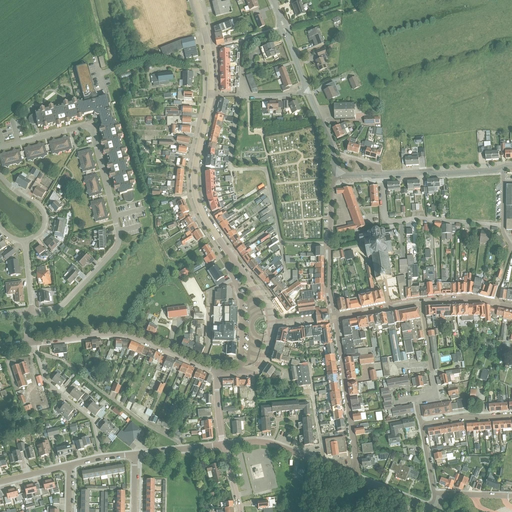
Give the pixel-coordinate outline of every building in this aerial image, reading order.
[(221,3),(220,0),(217,0),(212,2),(216,16),(231,12),(228,1),(221,3)] [(245,0),(250,10),(257,7),(255,0),(254,0),(245,0)] [(297,17),(305,14),(302,7),(301,7),(299,2),(301,1),(300,0),(295,0),(293,1),(294,3),(291,5),(294,11),(294,10),(297,17)] [(260,15),(255,18),(259,28),(265,26),(260,15)] [(216,46),(221,45),(224,44),(232,41),(231,36),(226,38),(226,40),(223,41),(222,37),(221,32),(235,27),(232,20),(221,25),(213,28),(214,28),(216,39),(215,39),(216,46)] [(315,46),(323,43),(319,33),(317,33),(316,29),(307,33),(309,37),(311,37),(315,46)] [(183,49),(195,47),(193,38),(181,41),(160,49),(163,57),(182,50),(183,49)] [(277,55),(280,54),(278,51),(276,52),(273,43),(260,48),(264,60),(273,57),(274,60),(278,59),(277,55)] [(198,56),(195,47),(183,49),(186,59),(191,58),(190,54),(192,54),(193,57),(198,56)] [(319,56),(320,59),(315,61),(319,71),(326,68),(323,60),(326,59),(324,54),(326,53),(324,49),(316,52),(318,56),(319,56)] [(83,115),(94,113),(94,114),(98,116),(99,116),(102,126),(101,126),(101,128),(100,129),(99,131),(101,133),(103,141),(101,142),(101,144),(103,146),(104,146),(105,150),(104,151),(103,153),(105,155),(106,155),(109,165),(107,165),(107,168),(109,170),(110,169),(111,173),(110,174),(109,176),(111,178),(112,178),(114,186),(114,189),(116,191),(117,190),(118,192),(119,192),(120,195),(123,194),(125,199),(125,200),(127,201),(128,202),(130,202),(131,201),(132,200),(133,198),(133,197),(131,191),(132,191),(131,188),(133,188),(132,185),(134,185),(134,182),(133,180),(131,181),(130,177),(131,176),(132,173),(130,171),(129,172),(126,162),(128,162),(128,159),(127,157),(125,157),(124,153),(125,153),(126,150),(124,148),(123,149),(120,139),(122,138),(122,136),(120,134),(119,134),(118,130),(119,130),(120,127),(118,125),(117,125),(116,123),(115,124),(114,121),(112,121),(108,105),(109,105),(107,96),(98,98),(94,91),(87,65),(84,66),(83,62),(79,65),(79,67),(76,68),(85,103),(82,104),(82,102),(79,103),(79,101),(77,102),(76,100),(74,100),(72,102),(72,103),(68,104),(67,103),(65,102),(63,104),(63,105),(53,108),(53,106),(50,106),(48,108),(49,109),(45,110),(44,109),(42,108),(40,110),(40,111),(38,112),(38,113),(35,114),(35,115),(33,116),(31,116),(30,118),(29,119),(30,121),(30,122),(32,123),(33,124),(35,124),(37,123),(38,127),(40,126),(41,128),(43,127),(43,128),(46,129),(48,127),(56,125),(56,127),(59,127),(61,125),(61,124),(65,123),(65,124),(68,125),(70,123),(69,122),(77,120),(80,120),(82,118),(82,117),(84,116),(83,115)] [(282,69),(281,66),(274,68),(278,77),(280,76),(281,79),(288,77),(285,68),(282,69)] [(157,75),(152,76),(153,86),(159,85),(165,85),(165,82),(174,80),(174,78),(173,79),(172,72),(157,75)] [(180,81),(179,87),(182,87),(191,87),(192,79),(193,79),(193,72),(183,72),(183,81),(180,81)] [(288,77),(281,79),(284,86),(281,87),(283,92),(289,89),(288,87),(291,85),(288,77)] [(355,77),(349,80),(353,90),(359,87),(355,77)] [(327,89),(324,91),(325,95),(327,94),(330,100),(336,97),(339,95),(333,83),(332,84),(326,86),(327,89)] [(192,92),(184,92),(178,93),(177,100),(192,101),(192,92)] [(219,99),(217,106),(227,108),(229,101),(219,99)] [(272,111),(272,101),(267,102),(267,108),(264,109),(264,115),(269,114),(269,111),(272,111)] [(272,101),(272,111),(275,111),(275,114),(281,114),(281,108),(278,108),(277,101),(272,101)] [(300,111),(296,101),(290,104),(289,101),(284,101),(284,110),(289,108),(292,114),(300,111)] [(335,120),(355,119),(354,104),(334,105),(335,120)] [(217,106),(216,113),(225,115),(227,108),(217,106)] [(165,117),(167,117),(191,117),(191,107),(183,107),(179,107),(179,108),(181,108),(181,111),(178,111),(178,110),(165,109),(165,117)] [(190,124),(191,117),(167,117),(167,126),(173,126),(173,120),(178,120),(178,123),(190,124)] [(214,120),(213,126),(220,128),(223,128),(223,127),(222,127),(223,122),(222,122),(214,120)] [(343,124),(333,129),(335,134),(337,139),(344,136),(347,134),(345,129),(347,128),(345,123),(343,124)] [(190,133),(190,126),(182,126),(171,126),(171,129),(171,134),(171,136),(173,136),(175,136),(175,133),(175,129),(181,129),(181,133),(190,133)] [(62,139),(56,140),(53,139),(51,141),(49,142),(52,155),(55,154),(57,156),(59,153),(65,151),(68,153),(69,150),(72,150),(69,137),(66,138),(63,136),(62,139)] [(348,138),(347,143),(349,144),(347,151),(353,152),(355,145),(356,142),(350,140),(351,138),(348,138)] [(505,142),(501,142),(501,146),(501,151),(504,151),(504,152),(505,152),(505,159),(511,159),(511,148),(505,148),(505,144),(505,142)] [(47,156),(44,143),(41,144),(38,143),(37,145),(31,147),(28,145),(27,148),(24,149),(27,161),(30,160),(32,162),(34,159),(40,158),(43,159),(44,157),(47,156)] [(357,146),(355,145),(353,152),(358,154),(361,144),(357,143),(357,145),(357,146)] [(366,154),(365,156),(370,158),(374,147),(373,147),(374,145),(368,143),(366,148),(365,151),(366,151),(366,154)] [(374,147),(370,158),(376,159),(377,155),(380,156),(383,147),(380,147),(379,147),(374,145),(373,147),(374,147)] [(187,148),(180,146),(179,146),(179,147),(178,147),(177,149),(178,149),(178,150),(175,149),(174,152),(176,152),(176,153),(185,155),(185,154),(186,154),(186,151),(187,150),(187,149),(187,148)] [(481,149),(479,149),(479,153),(485,153),(486,161),(492,160),(492,152),(492,150),(491,150),(491,147),(487,147),(483,147),(481,147),(481,149)] [(22,162),(19,150),(16,150),(14,149),(12,152),(6,153),(3,152),(2,154),(0,154),(0,159),(2,168),(5,167),(8,168),(9,166),(15,164),(18,166),(19,163),(22,162)] [(90,149),(77,153),(78,155),(76,158),(79,159),(81,166),(79,168),(82,170),(82,173),(95,169),(94,167),(96,164),(93,162),(92,156),(93,154),(91,152),(90,149)] [(447,155),(447,165),(466,165),(466,155),(464,155),(464,151),(460,151),(460,155),(447,155)] [(442,165),(441,154),(427,156),(428,167),(442,165)] [(183,161),(183,158),(178,157),(176,157),(174,157),(169,156),(168,161),(177,162),(176,166),(184,167),(185,161),(183,161)] [(39,172),(33,169),(30,174),(36,177),(39,172)] [(97,177),(96,174),(84,177),(84,180),(83,183),(85,184),(87,191),(86,193),(88,195),(89,198),(102,194),(101,191),(102,189),(100,187),(98,181),(100,178),(97,177)] [(30,182),(20,176),(15,183),(22,187),(22,188),(25,190),(30,182)] [(489,185),(502,185),(502,176),(489,176),(489,185)] [(482,178),(470,178),(470,187),(482,187),(482,178)] [(449,179),(449,187),(462,187),(462,179),(449,179)] [(41,187),(34,183),(30,190),(33,192),(32,194),(35,196),(36,195),(41,199),(46,192),(40,188),(41,187)] [(379,206),(378,186),(370,186),(372,207),(379,206)] [(215,188),(206,189),(206,196),(215,194),(215,193),(215,188)] [(343,193),(354,225),(356,229),(356,230),(366,226),(362,217),(351,188),(344,188),(344,189),(336,189),(337,194),(343,193)] [(60,198),(56,194),(54,191),(49,200),(52,203),(48,207),(52,211),(54,210),(56,212),(61,207),(59,204),(61,203),(58,200),(60,198)] [(215,194),(206,196),(208,202),(217,199),(218,199),(216,193),(215,193),(215,194)] [(103,199),(90,202),(91,205),(89,208),(92,209),(94,215),(92,218),(95,220),(95,222),(108,219),(107,216),(109,214),(106,212),(105,206),(106,203),(104,202),(103,199)] [(179,210),(186,207),(183,200),(179,202),(178,199),(171,202),(174,207),(175,207),(176,210),(179,209),(179,210)] [(217,199),(208,202),(210,207),(218,204),(217,199)] [(218,204),(210,207),(212,212),(220,209),(221,209),(219,203),(218,204)] [(186,207),(179,210),(181,213),(177,214),(180,221),(187,218),(185,213),(188,212),(186,207)] [(220,211),(213,215),(216,220),(222,216),(226,213),(225,211),(221,213),(220,211)] [(222,216),(216,220),(219,225),(233,215),(232,214),(228,216),(226,213),(222,216)] [(270,217),(268,214),(259,220),(262,223),(270,217)] [(234,215),(233,215),(219,225),(222,230),(228,225),(227,223),(236,217),(234,215)] [(67,228),(65,227),(66,220),(57,218),(57,222),(55,222),(53,232),(55,232),(54,236),(57,237),(57,239),(62,242),(63,242),(64,238),(63,238),(64,233),(66,234),(67,228)] [(187,227),(194,223),(191,218),(184,221),(181,222),(183,225),(185,224),(187,227)] [(233,222),(228,225),(222,230),(226,235),(233,231),(235,229),(233,226),(235,225),(233,222)] [(190,232),(185,235),(187,237),(192,234),(198,230),(197,228),(194,223),(187,227),(190,232)] [(452,234),(452,226),(442,226),(441,229),(441,240),(445,240),(445,234),(447,234),(447,240),(452,240),(452,234)] [(237,228),(235,229),(233,231),(226,235),(229,239),(237,234),(244,229),(242,227),(238,230),(237,228)] [(97,249),(99,249),(99,250),(104,250),(104,247),(105,247),(104,229),(104,231),(93,231),(94,241),(97,241),(93,249),(95,249),(97,249)] [(385,232),(385,231),(385,230),(384,231),(382,230),(382,229),(381,229),(382,230),(380,231),(378,230),(378,229),(378,230),(375,230),(374,230),(374,231),(373,232),(371,232),(371,231),(370,231),(370,232),(369,233),(368,233),(368,234),(369,234),(369,235),(360,236),(359,236),(360,242),(365,242),(366,245),(366,246),(366,247),(367,253),(366,253),(367,257),(367,258),(368,257),(368,258),(368,259),(372,258),(373,261),(372,261),(372,262),(373,262),(374,266),(373,266),(373,267),(374,267),(375,271),(374,271),(374,272),(375,272),(376,276),(375,276),(376,276),(376,279),(376,280),(377,281),(378,281),(377,280),(382,280),(383,280),(386,279),(387,279),(391,278),(392,278),(393,278),(392,277),(391,274),(392,274),(392,273),(391,273),(391,269),(391,268),(390,264),(391,264),(390,263),(389,259),(390,259),(390,258),(389,258),(388,254),(392,253),(392,254),(393,254),(393,253),(394,253),(393,248),(392,249),(392,248),(391,242),(391,241),(390,238),(393,237),(392,231),(391,231),(385,232)] [(192,234),(187,237),(186,238),(183,240),(180,241),(177,243),(176,244),(178,247),(182,245),(183,246),(185,244),(185,243),(192,238),(191,237),(193,236),(197,241),(203,237),(198,230),(192,234)] [(239,237),(237,234),(229,239),(233,245),(242,238),(244,237),(247,234),(248,234),(247,231),(239,237)] [(482,231),(480,243),(488,245),(490,233),(482,231)] [(269,237),(268,234),(266,235),(259,240),(261,243),(269,237)] [(49,239),(45,243),(48,247),(50,249),(49,251),(51,253),(52,251),(57,246),(57,245),(60,242),(51,236),(49,239)] [(243,240),(242,238),(233,245),(236,250),(243,245),(241,242),(243,240)] [(243,245),(236,250),(239,254),(251,246),(250,243),(244,247),(243,245)] [(251,246),(239,254),(242,258),(249,253),(251,251),(256,247),(254,244),(251,246)] [(208,245),(202,249),(206,256),(207,257),(213,254),(212,252),(208,245)] [(40,246),(35,250),(40,258),(48,257),(51,255),(46,249),(44,251),(40,246)] [(6,260),(15,253),(11,248),(2,255),(3,257),(6,260)] [(300,254),(300,257),(306,257),(314,257),(323,257),(323,252),(323,248),(315,248),(315,254),(307,254),(300,254)] [(249,253),(242,258),(247,265),(252,260),(253,259),(256,257),(253,254),(252,252),(251,251),(249,253)] [(352,251),(344,252),(346,260),(354,259),(352,251)] [(79,256),(75,260),(82,267),(86,263),(85,263),(87,261),(90,264),(94,260),(89,255),(88,257),(86,255),(85,255),(82,253),(82,254),(81,254),(80,254),(79,255),(79,256)] [(207,257),(204,259),(207,264),(216,259),(213,254),(207,257)] [(413,256),(407,256),(407,260),(407,266),(408,266),(408,269),(407,269),(408,273),(408,280),(408,284),(412,284),(412,278),(419,278),(418,273),(418,265),(414,265),(413,256)] [(252,271),(257,267),(259,266),(253,259),(252,260),(247,265),(252,271)] [(17,260),(7,261),(8,271),(10,271),(10,276),(20,275),(20,270),(18,270),(18,267),(17,260)] [(407,260),(399,260),(400,274),(408,273),(407,269),(408,269),(408,266),(407,266),(407,260)] [(372,294),(374,305),(385,303),(382,292),(374,293),(373,292),(375,291),(369,263),(366,264),(371,291),(372,294)] [(199,264),(191,269),(193,273),(201,268),(199,264)] [(80,272),(73,265),(67,272),(69,273),(64,279),(70,284),(78,276),(77,275),(80,272)] [(216,265),(209,270),(216,282),(214,283),(216,286),(226,282),(223,278),(224,277),(216,265)] [(257,267),(252,271),(259,278),(264,273),(265,272),(266,271),(270,268),(267,266),(264,268),(263,266),(261,268),(259,266),(257,267)] [(45,267),(37,268),(38,284),(44,283),(44,284),(50,283),(49,278),(48,278),(48,272),(46,272),(45,267)] [(436,288),(435,280),(434,280),(434,279),(435,279),(434,267),(426,268),(426,274),(428,296),(433,296),(433,292),(438,291),(438,288),(436,288)] [(181,280),(190,275),(186,269),(178,274),(181,280)] [(264,273),(259,278),(263,283),(269,278),(271,276),(271,275),(272,274),(268,270),(266,271),(265,272),(264,273)] [(445,270),(441,270),(441,279),(442,284),(442,295),(446,295),(451,295),(451,284),(446,284),(446,278),(445,278),(445,270)] [(266,286),(273,279),(271,277),(273,275),(274,276),(277,273),(275,271),(272,274),(271,275),(271,276),(269,278),(263,283),(266,286)] [(428,296),(426,274),(423,275),(424,281),(424,284),(419,284),(419,285),(420,297),(428,296)] [(405,276),(397,277),(401,300),(407,299),(412,298),(411,288),(412,285),(412,284),(408,284),(408,280),(405,280),(405,276)] [(276,277),(273,279),(266,286),(273,293),(272,293),(275,298),(287,289),(276,277)] [(474,283),(473,294),(479,296),(481,287),(482,282),(483,280),(480,279),(475,278),(475,283),(474,283)] [(437,280),(435,280),(436,288),(438,288),(438,291),(433,292),(433,296),(442,295),(442,284),(437,284),(437,280)] [(22,288),(21,282),(6,284),(7,293),(12,293),(15,293),(16,302),(23,301),(22,292),(21,292),(21,288),(22,288)] [(275,298),(273,300),(278,307),(283,315),(287,312),(296,306),(292,300),(291,301),(289,298),(292,295),(302,288),(300,285),(299,283),(298,282),(297,283),(295,284),(287,289),(275,298)] [(481,287),(479,296),(489,299),(493,287),(488,286),(488,283),(482,282),(481,287)] [(493,287),(489,299),(494,299),(499,283),(496,282),(495,286),(493,286),(493,287)] [(500,291),(499,299),(507,300),(508,292),(508,290),(509,290),(509,285),(507,284),(506,288),(501,288),(500,291)] [(412,285),(411,288),(412,298),(420,297),(419,285),(412,285)] [(215,292),(214,307),(236,308),(236,302),(231,302),(232,289),(229,289),(230,287),(221,287),(221,289),(219,289),(217,290),(217,292),(215,292)] [(50,297),(50,294),(49,293),(51,293),(50,289),(40,290),(40,293),(39,294),(40,303),(49,302),(49,297),(50,297)] [(299,301),(297,301),(297,306),(298,312),(315,310),(314,308),(315,308),(314,305),(313,296),(313,294),(312,291),(301,292),(302,299),(299,300),(299,301)] [(345,297),(343,297),(344,299),(346,311),(351,310),(350,302),(349,299),(349,295),(348,291),(344,292),(345,297)] [(367,295),(359,296),(362,308),(374,305),(372,294),(371,291),(366,292),(367,295)] [(362,308),(359,296),(355,297),(355,298),(349,299),(350,302),(351,310),(362,308)] [(346,311),(344,299),(338,300),(340,312),(346,311)] [(474,316),(473,305),(457,306),(457,317),(462,317),(462,321),(466,321),(474,321),(474,316)] [(484,305),(473,305),(474,316),(480,316),(480,319),(485,318),(486,323),(491,322),(491,315),(493,315),(494,308),(490,307),(490,306),(484,305)] [(166,308),(167,318),(187,316),(186,306),(166,308)] [(211,319),(211,328),(213,328),(212,342),(219,342),(227,342),(236,343),(236,341),(236,337),(237,331),(237,328),(237,324),(237,320),(237,316),(237,313),(237,308),(236,308),(214,307),(212,307),(212,311),(211,311),(211,316),(213,316),(213,319),(211,319)] [(451,322),(451,307),(436,307),(436,318),(436,322),(437,325),(440,325),(439,318),(441,318),(442,320),(442,321),(444,321),(445,320),(445,322),(451,322)] [(410,320),(413,335),(415,334),(414,333),(417,332),(418,340),(424,339),(422,330),(418,308),(408,310),(410,320)] [(494,308),(493,315),(493,318),(496,318),(497,316),(500,317),(499,319),(503,319),(505,310),(498,309),(494,308)] [(320,310),(315,311),(315,312),(315,317),(316,317),(315,317),(315,318),(316,322),(316,323),(317,326),(320,325),(329,324),(329,321),(329,320),(329,316),(328,316),(328,315),(328,309),(320,310)] [(408,310),(399,312),(402,329),(403,335),(406,354),(414,353),(411,340),(414,340),(413,335),(410,320),(408,310)] [(511,311),(505,310),(503,319),(502,326),(500,341),(505,342),(507,324),(507,322),(511,323),(511,320),(511,317),(511,311)] [(399,312),(392,313),(394,324),(398,323),(398,324),(397,324),(398,329),(402,329),(399,312)] [(394,324),(392,313),(386,314),(389,329),(394,362),(401,361),(394,324)] [(386,314),(380,315),(381,325),(382,329),(382,330),(389,329),(386,314)] [(381,325),(380,315),(373,316),(375,326),(376,326),(377,332),(377,333),(379,332),(379,330),(382,329),(381,325)] [(377,332),(376,326),(375,326),(373,316),(367,318),(369,327),(369,329),(372,328),(373,332),(377,332)] [(367,318),(358,319),(360,335),(361,340),(366,339),(365,332),(362,333),(361,328),(369,327),(367,318)] [(360,335),(358,319),(350,320),(351,329),(352,337),(354,344),(354,345),(362,344),(361,340),(360,335)] [(351,329),(350,320),(344,321),(343,323),(345,339),(342,339),(343,346),(354,344),(352,337),(351,329)] [(150,324),(146,331),(150,333),(150,334),(153,336),(154,333),(155,333),(156,331),(157,328),(150,324)] [(329,324),(320,325),(322,339),(331,337),(329,324)] [(317,326),(311,326),(312,332),(313,340),(319,339),(322,339),(320,325),(317,326)] [(313,340),(312,332),(311,326),(303,327),(304,338),(311,337),(311,340),(309,341),(310,347),(314,347),(313,342),(313,340)] [(298,328),(290,329),(291,343),(299,342),(299,340),(305,339),(304,338),(303,327),(298,328)] [(291,343),(290,329),(287,329),(280,329),(279,330),(275,342),(280,343),(284,344),(285,344),(286,344),(286,341),(291,343)] [(190,341),(190,335),(184,335),(184,339),(180,347),(186,350),(190,341)] [(190,341),(186,350),(192,352),(195,344),(192,342),(192,335),(190,335),(190,341)] [(195,344),(192,352),(201,356),(204,347),(198,345),(199,343),(199,337),(196,337),(196,343),(195,344)] [(331,337),(322,339),(319,339),(319,341),(322,341),(323,345),(326,345),(332,344),(331,337)] [(100,340),(91,341),(92,349),(92,350),(96,349),(96,348),(97,348),(97,349),(97,352),(99,352),(100,349),(100,348),(101,347),(100,344),(102,344),(102,340),(100,340)] [(121,351),(121,352),(119,357),(121,358),(124,352),(124,349),(127,349),(128,341),(122,340),(121,349),(121,351)] [(135,353),(136,351),(138,345),(131,342),(128,349),(132,350),(130,356),(133,358),(135,353)] [(236,343),(227,342),(226,355),(235,355),(235,350),(236,350),(236,343)] [(274,348),(273,353),(281,355),(282,356),(282,354),(289,356),(290,349),(284,348),(283,347),(284,344),(275,342),(275,346),(274,348)] [(332,344),(326,345),(327,350),(324,350),(325,356),(334,355),(332,344)] [(354,344),(343,346),(345,355),(358,354),(357,350),(355,350),(354,345),(354,344)] [(56,346),(54,346),(54,354),(64,353),(63,359),(67,359),(68,353),(67,353),(66,345),(63,345),(63,346),(59,347),(59,346),(56,346)] [(138,345),(136,351),(135,353),(139,354),(138,356),(136,361),(138,362),(141,355),(144,348),(138,345)] [(141,355),(138,361),(144,364),(147,357),(150,350),(144,348),(141,355)] [(358,354),(345,355),(345,358),(359,357),(363,356),(366,356),(368,356),(367,348),(366,349),(357,350),(358,354)] [(155,353),(150,350),(147,357),(150,358),(148,363),(151,364),(152,360),(152,359),(155,353)] [(155,353),(152,359),(152,360),(158,362),(161,356),(161,355),(155,353)] [(281,355),(273,353),(271,361),(280,363),(280,360),(288,362),(289,359),(288,358),(288,359),(281,357),(281,355)] [(90,377),(92,370),(87,369),(86,372),(85,371),(92,354),(89,354),(84,366),(83,372),(82,374),(90,377)] [(334,355),(325,356),(324,356),(326,367),(330,366),(329,363),(335,362),(334,355)] [(161,356),(158,362),(164,365),(166,359),(161,356)] [(208,356),(207,361),(217,364),(225,364),(226,359),(217,359),(208,356)] [(166,359),(164,365),(163,367),(171,371),(172,369),(172,367),(175,361),(167,357),(166,359)] [(360,359),(359,357),(345,358),(346,365),(354,363),(354,360),(360,359)] [(175,361),(172,367),(180,370),(182,364),(175,361)] [(336,375),(335,362),(329,363),(330,366),(326,367),(327,376),(336,375)] [(24,376),(26,382),(31,380),(25,363),(18,365),(22,377),(24,376)] [(356,378),(354,364),(354,363),(346,365),(348,380),(355,379),(356,378)] [(182,364),(180,370),(179,372),(185,375),(188,367),(182,364)] [(27,386),(26,382),(24,376),(22,377),(18,365),(12,367),(19,388),(27,386)] [(275,370),(268,365),(262,373),(269,378),(272,374),(279,377),(280,372),(275,370)] [(302,366),(298,367),(295,367),(297,380),(298,387),(311,385),(308,366),(302,366)] [(188,367),(185,375),(184,377),(190,379),(191,376),(194,369),(188,367)] [(481,377),(480,379),(486,381),(487,378),(487,379),(490,371),(483,369),(481,377)] [(56,384),(61,377),(59,375),(61,373),(57,370),(52,375),(55,377),(52,380),(56,384)] [(195,386),(201,372),(197,370),(193,378),(196,379),(193,386),(195,386)] [(201,372),(195,386),(193,393),(196,394),(201,384),(202,384),(203,382),(206,374),(201,372)] [(203,382),(202,384),(200,389),(203,390),(206,383),(210,385),(212,381),(210,380),(212,377),(206,374),(203,382)] [(61,377),(56,384),(60,387),(62,385),(65,387),(71,381),(68,378),(66,377),(63,375),(61,377)] [(336,375),(327,376),(328,383),(319,384),(319,386),(328,385),(338,383),(336,375)] [(448,383),(452,382),(450,375),(447,376),(446,375),(440,376),(440,377),(436,378),(438,385),(441,385),(442,386),(448,384),(448,383)] [(404,377),(404,378),(401,379),(402,386),(407,385),(407,386),(409,386),(408,377),(404,377)] [(417,387),(417,388),(424,387),(424,385),(427,385),(426,377),(422,377),(415,378),(412,379),(413,387),(417,387)] [(397,387),(402,386),(401,379),(397,379),(397,378),(393,379),(395,389),(397,388),(397,387)] [(249,379),(239,379),(239,390),(239,394),(240,400),(247,399),(247,387),(250,387),(249,379)] [(393,389),(395,389),(393,379),(390,380),(387,381),(387,383),(383,384),(384,388),(388,387),(388,390),(390,391),(392,388),(393,388),(393,389)] [(73,383),(68,389),(72,392),(70,395),(74,398),(79,392),(82,388),(79,386),(78,387),(77,386),(73,383)] [(163,383),(162,385),(157,383),(154,391),(160,394),(165,384),(163,383)] [(338,383),(328,385),(329,388),(327,388),(328,390),(329,390),(329,393),(339,392),(338,383)] [(358,388),(357,383),(349,384),(350,396),(359,395),(359,392),(360,392),(359,388),(358,388)] [(114,384),(111,392),(118,395),(121,387),(114,384)] [(449,390),(448,390),(449,396),(450,396),(451,400),(458,398),(458,395),(459,394),(457,388),(456,388),(455,384),(448,386),(449,390)] [(388,390),(388,387),(384,388),(384,389),(381,389),(382,393),(381,393),(382,397),(383,396),(383,399),(391,397),(393,397),(392,395),(391,395),(391,393),(389,393),(389,392),(390,391),(388,390)] [(81,394),(79,392),(74,398),(78,402),(85,393),(83,392),(81,394)] [(340,400),(339,392),(329,393),(331,401),(340,400)] [(358,396),(351,397),(352,405),(363,404),(363,398),(360,399),(358,399),(358,396)] [(96,402),(94,400),(91,398),(86,404),(89,407),(87,409),(91,413),(96,406),(94,405),(96,402)] [(100,403),(104,408),(109,404),(105,399),(100,403)] [(457,403),(458,409),(466,408),(464,399),(456,400),(457,403)] [(392,404),(392,402),(385,403),(383,403),(383,407),(384,407),(385,410),(388,410),(388,413),(392,412),(391,409),(393,407),(392,405),(391,404),(392,404)] [(443,403),(445,414),(452,412),(452,410),(451,404),(451,402),(443,403)] [(309,403),(298,404),(299,409),(303,409),(304,416),(310,415),(309,403)] [(365,403),(352,405),(353,415),(358,414),(358,411),(361,410),(361,406),(365,405),(365,406),(368,406),(368,403),(365,403)] [(436,404),(438,415),(445,414),(443,403),(436,404)] [(62,416),(69,407),(65,404),(62,407),(59,405),(55,410),(62,416)] [(405,407),(407,414),(410,414),(411,414),(414,414),(412,404),(411,405),(411,406),(405,407)] [(429,406),(431,416),(438,415),(436,404),(429,406)] [(489,404),(486,404),(486,411),(489,410),(490,412),(496,412),(495,404),(489,405),(489,404)] [(24,415),(33,412),(31,405),(22,408),(24,415)] [(99,408),(96,406),(91,413),(95,416),(103,407),(101,406),(99,408)] [(272,411),(271,406),(260,407),(261,419),(267,418),(267,411),(272,411)] [(403,415),(407,414),(405,407),(401,408),(401,406),(398,407),(400,416),(403,415)] [(422,407),(423,417),(431,416),(429,406),(422,407)] [(73,411),(69,407),(62,416),(68,421),(73,416),(70,414),(73,411)] [(391,409),(392,412),(388,413),(389,415),(393,415),(393,417),(397,416),(397,417),(400,416),(398,407),(397,407),(397,408),(396,408),(393,407),(391,409)] [(150,417),(153,411),(147,409),(145,414),(150,417)] [(205,410),(198,410),(198,418),(210,417),(210,410),(205,410)] [(342,412),(332,413),(333,419),(334,421),(336,421),(343,420),(342,412)] [(358,414),(353,415),(354,422),(362,421),(362,420),(366,420),(365,413),(361,414),(358,414)] [(234,422),(232,422),(233,435),(241,434),(241,430),(243,430),(243,422),(242,422),(244,422),(244,418),(234,419),(234,422)] [(104,433),(111,424),(112,423),(109,421),(108,422),(105,419),(100,425),(103,426),(100,430),(104,433)] [(391,431),(397,429),(404,428),(404,429),(415,427),(414,419),(403,421),(403,422),(390,424),(391,431)] [(344,431),(343,420),(336,421),(337,431),(344,431)] [(204,431),(212,430),(211,421),(201,422),(201,427),(204,427),(204,430),(204,431)] [(123,433),(121,431),(117,437),(129,447),(142,431),(131,423),(123,433)] [(118,430),(111,424),(104,433),(108,437),(111,433),(113,435),(118,430)] [(361,428),(355,429),(356,436),(372,433),(372,430),(365,431),(364,428),(369,427),(368,424),(360,425),(361,428)] [(458,424),(452,425),(453,433),(456,432),(457,439),(460,439),(460,438),(459,434),(459,432),(458,424)] [(444,434),(446,443),(449,443),(446,426),(440,428),(441,435),(444,434)] [(397,429),(391,431),(392,436),(388,436),(390,444),(400,442),(399,435),(398,435),(397,429)] [(436,442),(434,429),(428,430),(429,437),(433,436),(434,442),(436,442)] [(213,438),(212,430),(204,431),(204,430),(202,430),(202,435),(202,439),(213,438)] [(82,441),(84,447),(90,446),(88,437),(82,439),(82,441)] [(343,437),(324,440),(327,455),(331,455),(332,457),(338,456),(338,454),(346,453),(343,437)] [(40,457),(48,455),(46,451),(50,450),(48,441),(41,442),(42,445),(37,446),(40,457)] [(76,444),(73,445),(74,451),(78,450),(78,451),(84,449),(84,447),(82,441),(76,442),(76,444)] [(20,444),(22,452),(25,451),(27,460),(34,458),(32,448),(25,449),(24,443),(20,444)] [(22,452),(20,444),(17,445),(18,451),(12,452),(13,454),(9,455),(11,463),(15,462),(15,463),(22,461),(20,452),(22,452)] [(364,454),(373,453),(372,444),(362,445),(364,454)] [(74,451),(73,445),(56,449),(58,457),(72,454),(72,451),(74,451)] [(436,460),(437,465),(443,464),(442,459),(447,458),(446,455),(445,455),(445,452),(441,452),(441,453),(434,455),(435,461),(436,460)] [(374,465),(373,455),(366,456),(366,460),(362,460),(363,467),(368,466),(368,467),(371,467),(371,466),(374,465)] [(420,458),(416,456),(414,462),(421,465),(422,462),(419,460),(420,458)] [(399,473),(397,478),(401,479),(406,467),(403,466),(405,463),(401,461),(400,465),(393,463),(390,470),(399,473)] [(210,467),(206,468),(207,473),(211,472),(214,485),(222,483),(217,464),(209,466),(210,467)] [(254,465),(257,478),(264,477),(261,464),(254,465)] [(410,468),(406,467),(401,479),(405,481),(407,477),(416,480),(419,473),(413,471),(415,468),(411,467),(410,468)] [(486,485),(498,490),(500,486),(499,486),(500,483),(494,480),(495,477),(492,476),(492,474),(490,473),(486,485)] [(439,484),(446,487),(446,488),(452,490),(454,483),(457,484),(460,475),(457,474),(455,479),(450,477),(449,480),(442,478),(439,484)] [(456,488),(462,490),(464,485),(466,486),(469,479),(460,476),(456,488)] [(479,491),(482,483),(481,482),(479,481),(478,482),(476,481),(477,479),(473,478),(471,483),(471,484),(474,485),(473,489),(479,491)] [(54,486),(53,479),(48,480),(50,490),(51,494),(54,494),(54,493),(59,491),(57,485),(54,486)] [(50,490),(48,480),(42,482),(44,488),(41,489),(43,496),(48,495),(47,490),(50,490)] [(29,485),(31,494),(34,493),(35,497),(40,496),(39,489),(36,490),(34,484),(29,485)] [(26,493),(23,494),(24,499),(27,499),(27,500),(32,499),(31,494),(29,485),(24,486),(26,493)] [(11,489),(13,499),(16,498),(17,502),(22,501),(20,494),(18,495),(16,488),(11,489)] [(13,499),(11,489),(5,491),(7,497),(4,498),(6,504),(11,503),(10,499),(13,499)] [(264,502),(257,502),(258,510),(259,509),(259,511),(262,511),(262,509),(268,509),(272,508),(272,503),(275,503),(275,501),(276,501),(276,497),(267,498),(264,498),(264,502)]
